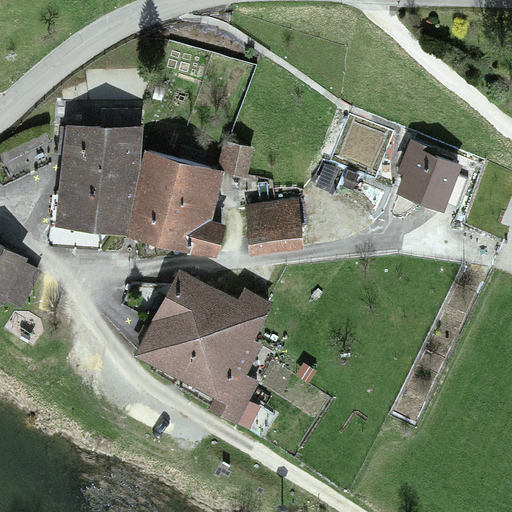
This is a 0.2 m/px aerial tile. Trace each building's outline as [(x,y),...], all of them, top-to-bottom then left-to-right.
[(133,134),(62,126),(51,222),(122,230),(133,134)] [(435,150),(408,139),(394,172),(398,173),(392,188),(440,207),(458,166),(433,155),(435,150)] [(252,149),(227,143),(221,169),(246,174),(252,149)] [(223,173),(145,151),(123,232),(216,257),(225,226),(210,222),(223,173)] [(296,201),(245,205),(249,251),(300,247),(296,201)] [(35,269),(0,251),(0,301),(14,308),(35,269)] [(233,305),(175,271),(129,349),(235,411),(251,384),(241,378),(258,348),(248,342),(267,309),(240,293),(233,305)]
